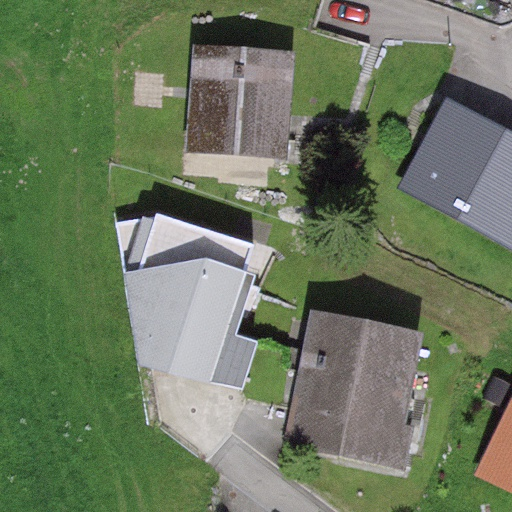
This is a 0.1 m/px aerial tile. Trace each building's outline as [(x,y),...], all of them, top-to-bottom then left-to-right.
[(288,63),(199,58),(193,153),(283,158),(288,63)] [(511,146),(448,113),(409,187),(511,241),(511,146)] [(251,255),(158,225),(117,230),(143,367),(236,397),(250,354),(230,348),(251,281),(244,279),(251,255)] [(400,467),(409,427),(395,424),(413,347),(318,326),(291,443),(400,467)] [(511,421),(486,474),(511,487),(511,421)]
